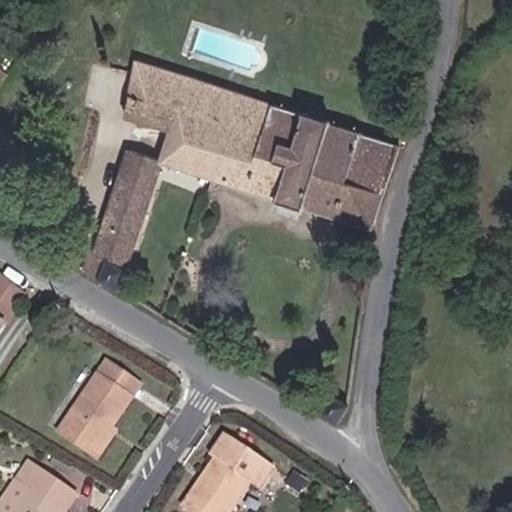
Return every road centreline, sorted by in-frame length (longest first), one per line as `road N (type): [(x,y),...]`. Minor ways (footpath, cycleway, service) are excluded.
road 1 (residential): [(360,460),(433,96),(443,0)]
road 2 (unknown): [(0,364),(64,269),(121,42)]
road 3 (residential): [(225,372),(0,229)]
road 4 (residential): [(136,511),(225,372)]
road 5 (residential): [(360,460),(225,372)]
